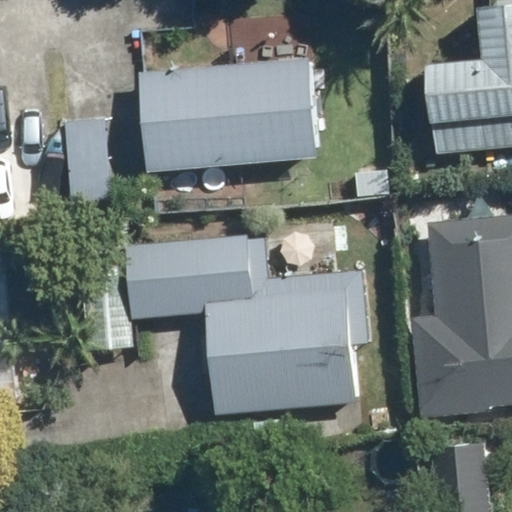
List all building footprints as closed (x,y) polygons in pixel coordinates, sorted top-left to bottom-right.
[(486,57),(429,62),(438,157),(511,149),(511,2),(482,5),(486,57)] [(322,154),(314,56),(144,71),(153,168),(322,154)] [(116,198),(110,116),(69,119),(75,201),(116,198)] [(435,308),(413,311),(423,412),(511,403),(511,212),(426,221),(435,308)] [(371,342),(364,266),(270,275),(265,229),(127,242),(134,317),(209,310),(219,417),(361,404),(355,343),(371,342)] [(90,350),(135,347),(130,286),(85,289),(90,350)] [(492,511),(487,437),(431,441),(436,511),(492,511)] [(423,511),(418,441),(372,444),(377,511),(423,511)]
